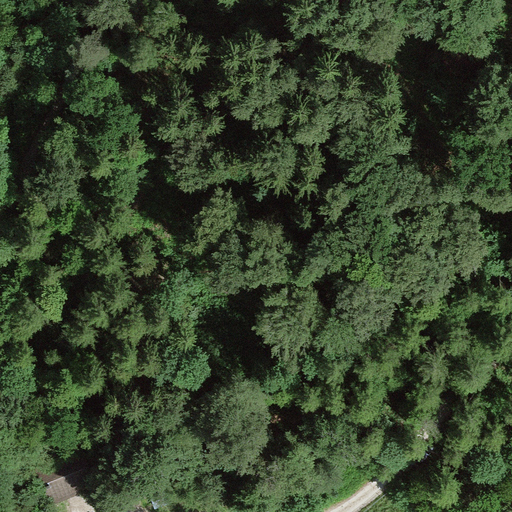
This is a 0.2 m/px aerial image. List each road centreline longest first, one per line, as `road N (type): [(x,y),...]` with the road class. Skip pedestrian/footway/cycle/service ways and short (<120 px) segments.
road 1 (track): [(0,249),(130,0)]
road 2 (track): [(511,336),(331,511)]
